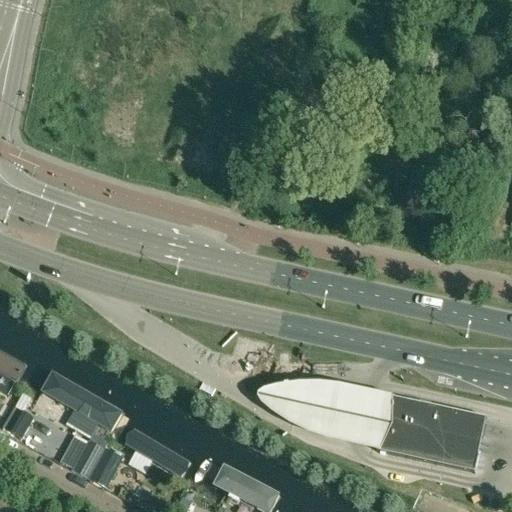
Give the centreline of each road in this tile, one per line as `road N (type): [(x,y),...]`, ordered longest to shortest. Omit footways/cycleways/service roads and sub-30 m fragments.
road 1 (primary): [(511,325),(133,240),(0,194)]
road 2 (primary): [(0,245),(190,305),(511,375)]
road 3 (unclassified): [(123,511),(0,443)]
